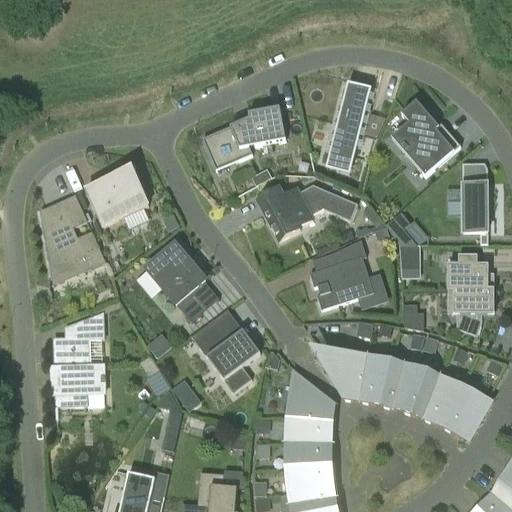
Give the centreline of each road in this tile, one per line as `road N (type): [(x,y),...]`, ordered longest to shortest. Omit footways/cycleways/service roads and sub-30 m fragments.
road 1 (residential): [(35,511),(13,227),(19,182),(43,154),(66,145),(155,130)]
road 2 (residential): [(155,130),(300,67),(364,58),(458,90),(511,164)]
road 3 (residential): [(155,130),(188,207),(300,355)]
road 4 (residential): [(511,392),(479,452),(423,511)]
